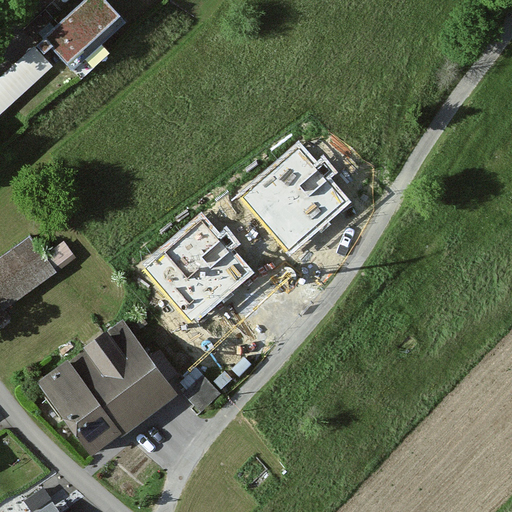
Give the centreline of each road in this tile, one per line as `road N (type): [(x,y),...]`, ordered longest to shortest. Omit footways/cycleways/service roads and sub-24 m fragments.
road 1 (residential): [(160,511),(192,451),(352,270)]
road 2 (unclassified): [(352,270),(448,106),(511,19)]
road 3 (residential): [(113,511),(0,405)]
